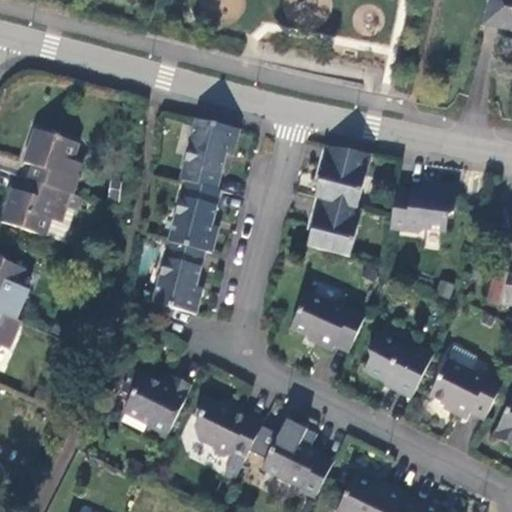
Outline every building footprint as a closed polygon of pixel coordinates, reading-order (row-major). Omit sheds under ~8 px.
[(511,0),(492,0),(486,27),(511,32),(511,0)] [(239,128),(195,118),(179,180),(183,181),(215,190),(224,155),(226,144),(234,147),(239,128)] [(39,182),(75,194),(84,165),(73,160),(79,144),(36,129),(25,162),(31,165),(42,170),(39,182)] [(232,157),(234,147),(226,144),(224,155),(232,157)] [(370,155),(328,147),(315,197),(320,197),(358,208),(370,155)] [(31,165),(28,178),(37,182),(39,182),(42,170),(31,165)] [(28,178),(25,178),(20,191),(33,195),(37,182),(28,178)] [(183,181),(167,241),(204,252),(211,253),(215,236),(208,234),(211,224),(219,191),(215,190),(183,181)] [(66,243),(81,196),(75,194),(39,182),(37,182),(33,195),(20,191),(13,189),(3,222),(66,243)] [(397,191),(390,230),(419,235),(425,231),(447,234),(449,217),(454,214),(456,200),(453,195),(443,193),(439,197),(430,195),(431,191),(412,188),(411,193),(397,191)] [(320,197),(306,246),(350,258),(362,209),(358,208),(320,197)] [(208,234),(215,236),(217,226),(211,224),(208,234)] [(167,241),(151,303),(167,307),(196,315),(199,299),(193,297),(195,286),(204,252),(167,241)] [(0,311),(17,318),(29,290),(17,285),(24,268),(0,257),(0,311)] [(500,304),(501,303),(509,272),(496,270),(487,301),(500,304)] [(511,273),(509,272),(501,303),(508,305),(510,295),(511,295),(511,273)] [(201,288),(195,286),(193,297),(199,299),(201,288)] [(335,349),(349,356),(366,318),(350,310),(348,314),(308,297),(291,333),(314,344),(313,347),(330,355),(335,349)] [(0,345),(8,350),(22,320),(17,318),(0,311),(0,345)] [(395,393),(412,401),(433,356),(411,345),(407,352),(375,336),(367,353),(369,360),(363,373),(396,389),(395,393)] [(78,351),(63,344),(60,353),(75,359),(78,351)] [(454,349),(448,362),(470,374),(477,360),(454,349)] [(470,415),(485,422),(504,384),(488,376),(486,382),(470,374),(448,362),(429,399),(452,410),(451,413),(467,422),(470,415)] [(148,430),(166,441),(192,389),(172,379),(169,388),(144,375),(139,376),(131,372),(122,390),(131,395),(123,412),(149,425),(148,430)] [(224,476),(234,481),(249,453),(261,428),(264,423),(250,416),(249,419),(236,412),(237,409),(223,402),(217,405),(203,398),(189,428),(196,431),(198,441),(213,448),(215,455),(224,460),(232,458),(233,458),(224,476)] [(511,400),(492,440),(511,449),(511,400)] [(300,493),(315,501),(333,465),(319,458),(320,455),(310,450),(317,437),(287,421),(279,437),(261,428),(249,453),(266,462),(261,471),(301,491),(300,493)] [(399,511),(404,502),(407,497),(385,485),(382,492),(356,479),(339,511),(399,511)] [(421,509),(404,502),(399,511),(437,511),(424,505),(421,509)]
